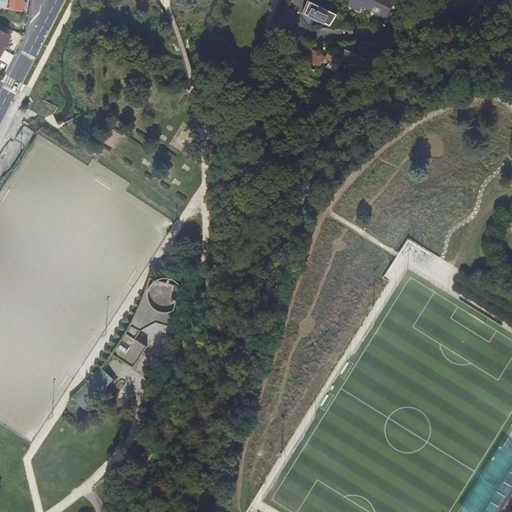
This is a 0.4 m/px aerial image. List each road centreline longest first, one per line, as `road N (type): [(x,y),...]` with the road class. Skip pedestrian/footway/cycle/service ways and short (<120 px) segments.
road 1 (unknown): [(208,172),(230,175),(241,188),(237,224),(251,240),(273,219),(279,235),(309,199)]
road 2 (residential): [(301,0),(294,23),(316,36),(379,31),(404,0)]
